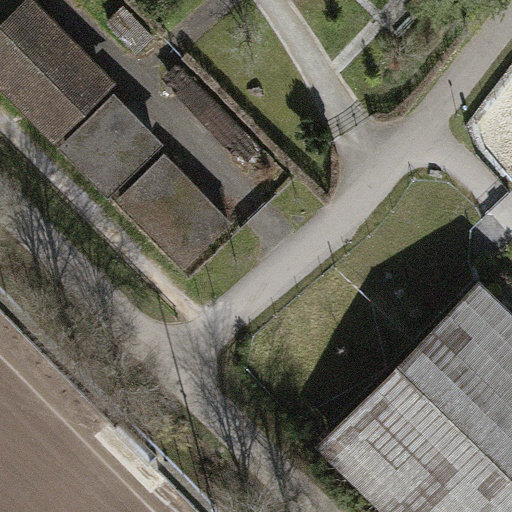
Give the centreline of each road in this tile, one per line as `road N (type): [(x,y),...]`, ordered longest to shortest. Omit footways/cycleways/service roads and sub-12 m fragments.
road 1 (residential): [(511,6),(331,228),(166,370)]
road 2 (unknown): [(166,370),(186,320),(0,130)]
